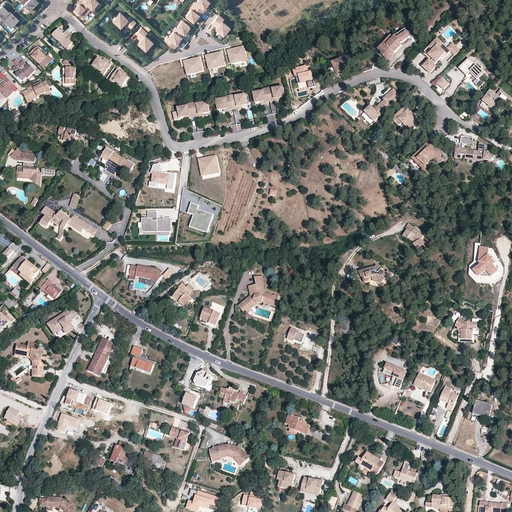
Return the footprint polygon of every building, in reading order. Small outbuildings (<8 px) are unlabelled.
[(21,0),(20,2),(26,7),(30,10),(37,3),(34,0),(21,0)] [(83,18),(92,8),(81,0),(79,0),(72,9),(83,18)] [(81,0),(92,8),(94,10),(97,7),(95,5),(98,2),(96,0),(81,0)] [(192,5),(202,12),(204,9),(203,8),(206,5),(209,1),(206,0),(196,0),(195,2),(194,1),(192,5)] [(0,7),(0,16),(2,19),(10,11),(11,10),(3,3),(1,5),(2,6),(0,7)] [(190,9),(185,16),(193,22),(196,18),(198,15),(199,16),(199,15),(202,12),(192,5),(189,8),(190,9)] [(21,16),(16,10),(13,13),(10,11),(2,19),(8,25),(8,24),(10,26),(13,23),(12,22),(16,19),(14,17),(15,15),(17,18),(18,19),(21,16)] [(133,29),(138,24),(132,18),(130,21),(122,14),(114,22),(122,29),(125,26),(127,24),(130,27),(133,29)] [(219,15),(212,24),(218,28),(217,30),(224,36),(231,28),(223,22),(224,19),(219,15)] [(181,37),(182,38),(184,35),(184,34),(186,31),(189,27),(181,21),(176,28),(175,27),(172,30),(173,31),(181,37)] [(149,35),(143,29),(138,35),(141,38),(144,40),(142,42),(140,45),(147,52),(155,44),(147,37),(149,35)] [(67,31),(65,33),(63,34),(59,30),(58,32),(54,36),(69,50),(73,46),(74,44),(69,40),(71,39),(73,36),(67,31)] [(405,30),(395,37),(397,39),(407,33),(405,30)] [(167,37),(164,40),(174,48),(177,45),(176,44),(178,41),(181,37),(173,31),(168,38),(167,37)] [(386,58),(389,57),(394,52),(395,53),(402,45),(401,44),(410,38),(407,33),(397,39),(395,37),(394,39),(391,42),(389,41),(386,45),(387,46),(382,51),(383,55),(386,58)] [(378,51),(382,56),(387,60),(389,60),(395,53),(394,52),(389,57),(386,58),(383,55),(382,51),(387,46),(386,45),(389,41),(391,42),(394,39),(391,37),(378,51)] [(429,61),(423,68),(431,75),(437,67),(435,66),(441,59),(440,58),(441,56),(443,57),(446,54),(448,55),(451,52),(455,56),(459,51),(455,47),(454,47),(451,45),(448,49),(437,39),(429,48),(433,52),(427,59),(428,60),(429,61)] [(47,56),(47,57),(43,54),(44,53),(40,50),(41,49),(38,46),(30,54),(46,68),(51,63),(50,61),(53,58),(49,55),(47,56)] [(244,48),(236,50),(236,51),(239,63),(247,61),(244,48)] [(423,55),(427,59),(433,52),(429,48),(423,55)] [(228,52),(231,65),(239,64),(239,63),(236,51),(228,52)] [(222,53),(214,55),(217,68),(225,66),(222,53)] [(357,65),(353,54),(334,61),(336,67),(339,74),(346,72),(345,70),(357,65)] [(214,55),(206,57),(209,70),(217,68),(214,55)] [(104,76),(111,68),(108,65),(108,64),(105,62),(100,58),(94,66),(102,72),(101,74),(104,76)] [(199,58),(191,60),(194,73),(202,71),(199,58)] [(490,78),(470,59),(460,69),(468,76),(471,72),(478,80),(476,82),(478,85),(481,88),(490,78)] [(69,68),(68,75),(68,76),(67,84),(76,85),(80,73),(77,68),(73,68),(68,60),(65,62),(67,65),(69,68)] [(191,60),(183,62),(186,75),(194,74),(194,73),(191,60)] [(30,79),(38,71),(31,64),(29,66),(25,61),(22,64),(19,66),(23,70),(22,71),(18,67),(15,69),(19,73),(17,75),(24,82),(29,77),(30,79)] [(305,65),(293,68),(295,75),(298,74),(300,81),(312,78),(310,71),(307,72),(305,65)] [(336,67),(331,69),(334,78),(340,76),(339,74),(336,67)] [(120,75),(117,72),(111,81),(114,84),(115,82),(123,88),(129,80),(125,77),(121,74),(120,75)] [(4,80),(6,82),(4,85),(2,83),(0,84),(0,89),(6,95),(9,92),(13,96),(17,91),(13,88),(16,85),(7,76),(4,80)] [(443,78),(438,83),(445,89),(450,84),(443,78)] [(41,80),(33,85),(38,95),(50,89),(46,80),(42,82),(41,80)] [(28,88),(32,98),(38,95),(33,85),(28,87),(28,88)] [(275,88),(270,89),(272,101),(277,101),(277,99),(282,98),(287,97),(285,87),(275,89),(275,88)] [(24,93),(28,101),(32,100),(31,98),(32,98),(28,88),(22,91),(24,93)] [(6,101),(6,100),(8,97),(6,95),(0,89),(0,106),(1,107),(6,101)] [(272,101),(270,89),(265,90),(265,91),(255,93),(257,103),(262,102),(267,101),(268,102),(272,101)] [(401,96),(394,89),(386,96),(387,97),(385,99),(375,109),(373,108),(371,105),(365,111),(375,121),(381,115),(380,115),(385,110),(386,111),(401,96)] [(511,102),(511,98),(502,90),(497,96),(501,99),(505,94),(510,98),(506,103),(509,106),(511,102)] [(501,99),(497,96),(492,91),(484,101),(498,113),(506,103),(510,98),(505,94),(501,99)] [(235,97),(230,98),(233,110),(238,110),(238,108),(242,108),(247,107),(246,97),(236,99),(235,97)] [(233,110),(230,98),(226,99),(226,100),(216,102),(218,112),(223,111),(228,110),(228,111),(233,110)] [(197,105),(192,106),(195,119),(199,118),(199,117),(204,116),(209,115),(207,105),(197,107),(197,105)] [(195,119),(192,106),(187,107),(188,108),(178,110),(180,120),(185,119),(190,118),(190,120),(190,119),(195,119)] [(407,106),(393,119),(408,135),(417,127),(418,128),(423,122),(417,117),(416,118),(411,113),(410,115),(407,113),(407,112),(409,111),(410,109),(407,106)] [(487,120),(477,112),(472,117),(482,126),(487,120)] [(76,132),(61,126),(58,134),(63,136),(61,140),(68,143),(66,149),(73,151),(75,144),(74,142),(73,141),(74,139),(75,139),(75,138),(75,137),(75,136),(76,132)] [(462,135),(458,134),(456,145),(457,145),(456,158),(462,159),(463,155),(466,155),(466,159),(473,160),(473,161),(474,162),(477,162),(478,161),(479,161),(485,161),(485,160),(492,161),(493,152),(487,152),(487,146),(480,142),(479,151),(481,151),(481,154),(479,154),(479,155),(472,154),(472,151),(463,150),(464,143),(473,144),(473,137),(462,136),(462,135)] [(432,170),(427,164),(433,159),(438,164),(443,159),(440,156),(442,154),(436,148),(433,151),(430,149),(434,146),(434,145),(430,140),(413,156),(424,167),(423,169),(422,169),(427,175),(432,170)] [(35,154),(20,153),(19,152),(20,150),(14,146),(11,151),(14,152),(10,158),(18,163),(23,163),(22,168),(16,167),(16,173),(22,174),(22,176),(31,177),(31,181),(31,182),(39,187),(41,176),(43,176),(43,169),(41,169),(41,173),(39,172),(39,171),(37,171),(37,168),(33,168),(33,163),(34,163),(35,154)] [(134,165),(106,149),(101,158),(107,162),(108,161),(111,163),(108,168),(106,171),(115,176),(118,171),(121,174),(123,171),(129,175),(134,165)] [(220,173),(216,156),(198,160),(202,177),(220,173)] [(413,156),(412,157),(423,169),(424,167),(413,156)] [(161,164),(154,166),(151,173),(154,173),(153,183),(150,183),(150,187),(166,189),(165,193),(174,194),(176,175),(166,173),(166,175),(163,175),(163,173),(161,164)] [(81,198),(74,194),(73,199),(79,202),(81,198)] [(79,202),(73,199),(69,208),(76,211),(79,202)] [(208,232),(213,215),(208,213),(207,215),(197,212),(199,206),(191,204),(188,214),(193,216),(195,217),(193,224),(199,226),(198,229),(208,232)] [(71,220),(61,213),(59,216),(58,215),(45,207),(41,214),(45,217),(40,225),(45,228),(46,229),(47,228),(50,223),(59,228),(64,231),(67,225),(80,233),(83,230),(87,232),(91,227),(86,224),(85,226),(80,223),(81,221),(73,216),(71,220)] [(145,232),(171,232),(171,219),(164,219),(164,222),(152,222),(152,219),(158,219),(157,212),(148,212),(148,219),(143,219),(143,225),(145,225),(145,232)] [(207,234),(208,232),(198,229),(199,226),(193,224),(195,217),(193,216),(189,228),(207,234)] [(414,228),(408,224),(405,229),(406,230),(403,237),(407,240),(408,238),(416,243),(414,244),(421,254),(423,253),(428,248),(422,238),(425,233),(414,227),(414,228)] [(96,230),(91,227),(87,232),(93,236),(96,230)] [(504,265),(491,248),(488,248),(479,248),(479,245),(474,245),(474,263),(471,268),(471,276),(479,283),(494,282),(504,274),(504,265)] [(3,254),(8,258),(14,251),(10,247),(3,254)] [(13,267),(14,268),(31,281),(39,271),(21,258),(14,265),(13,267)] [(42,271),(46,274),(52,266),(48,263),(42,271)] [(136,280),(137,276),(152,279),(156,283),(162,276),(157,270),(132,266),(130,279),(136,280)] [(32,282),(31,281),(14,268),(12,270),(30,285),(32,282)] [(374,268),(359,273),(360,279),(362,278),(364,284),(369,282),(368,281),(373,280),(374,283),(381,284),(384,280),(386,282),(387,280),(392,275),(387,271),(385,273),(380,269),(379,269),(374,268)] [(170,269),(162,276),(166,280),(173,272),(170,269)] [(250,296),(253,297),(245,303),(244,301),(238,306),(244,312),(245,311),(249,308),(251,310),(257,304),(258,305),(261,304),(262,303),(275,307),(279,297),(278,297),(279,296),(274,294),(274,295),(266,293),(263,295),(261,284),(264,283),(262,276),(255,277),(256,285),(248,286),(250,296)] [(48,280),(41,289),(55,300),(61,292),(52,284),(53,283),(48,280)] [(177,291),(172,297),(186,308),(193,299),(188,296),(191,292),(191,291),(187,288),(181,283),(176,290),(177,291)] [(18,299),(22,294),(15,289),(11,293),(18,299)] [(9,298),(4,303),(11,311),(17,305),(9,298)] [(34,305),(31,308),(37,314),(40,310),(34,305)] [(71,320),(76,316),(71,308),(66,312),(48,324),(54,333),(62,327),(66,332),(72,328),(68,322),(71,320)] [(205,308),(200,319),(210,323),(209,324),(216,327),(221,314),(205,308)] [(12,319),(4,311),(0,314),(0,328),(2,330),(12,319)] [(477,322),(465,322),(460,319),(456,326),(462,329),(462,332),(462,340),(473,340),(473,335),(474,335),(477,335),(477,328),(477,322)] [(303,343),(305,335),(297,332),(297,331),(291,329),(288,340),(294,342),(294,341),(303,343)] [(395,337),(392,342),(398,345),(401,340),(395,337)] [(96,354),(107,359),(109,354),(110,355),(115,344),(104,338),(96,354)] [(28,345),(28,347),(17,345),(15,353),(30,357),(34,361),(34,366),(32,366),(32,377),(42,377),(43,366),(45,366),(45,358),(41,358),(41,356),(44,353),(40,349),(37,351),(35,351),(36,347),(28,345)] [(141,355),(143,350),(135,347),(132,354),(136,356),(132,367),(137,369),(138,367),(152,373),(155,366),(154,365),(155,363),(146,359),(140,357),(141,355)] [(15,353),(15,356),(30,359),(32,361),(32,366),(34,366),(34,361),(30,357),(15,353)] [(107,359),(96,354),(89,371),(100,376),(105,366),(104,365),(107,360),(107,359)] [(393,379),(394,380),(391,387),(400,391),(407,373),(387,365),(383,374),(393,379)] [(211,390),(214,379),(210,377),(209,380),(206,379),(207,377),(208,375),(208,373),(207,371),(205,370),(202,371),(200,373),(196,383),(198,386),(211,390)] [(431,392),(436,380),(420,373),(415,384),(426,388),(426,390),(431,392)] [(13,377),(10,380),(16,386),(19,384),(17,381),(13,377)] [(452,388),(446,386),(440,401),(449,404),(447,409),(453,411),(459,395),(451,392),(452,388)] [(230,403),(231,401),(236,403),(235,405),(234,408),(238,410),(240,405),(237,403),(238,400),(241,401),(244,404),(247,395),(244,394),(245,392),(240,391),(240,394),(234,392),(235,389),(230,387),(229,389),(227,389),(222,388),(220,392),(222,393),(220,397),(225,399),(224,402),(229,404),(230,403)] [(88,395),(73,390),(68,404),(72,406),(74,402),(84,405),(88,395)] [(194,409),(198,398),(186,394),(182,405),(194,409)] [(112,405),(97,399),(93,410),(109,415),(112,405)] [(477,400),(474,412),(485,415),(490,416),(493,405),(477,400)] [(4,418),(7,420),(14,423),(13,425),(17,427),(22,416),(18,415),(19,412),(10,407),(4,418)] [(82,420),(64,414),(59,426),(65,428),(66,425),(79,429),(82,420)] [(291,429),(299,431),(303,433),(308,435),(311,426),(307,424),(308,422),(304,421),(303,421),(302,421),(300,421),(301,418),(293,416),(291,420),(288,419),(286,424),(290,425),(289,429),(291,429)] [(185,450),(191,433),(173,427),(170,436),(178,438),(182,439),(179,448),(185,450)] [(128,449),(129,450),(130,445),(121,442),(120,446),(117,445),(111,461),(116,463),(120,464),(126,466),(128,461),(127,461),(124,460),(125,457),(128,449)] [(221,458),(229,457),(237,459),(235,460),(240,467),(250,459),(242,448),(241,449),(239,448),(239,447),(230,444),(219,446),(219,447),(213,448),(210,449),(212,462),(221,460),(221,458)] [(161,464),(164,456),(146,451),(143,459),(159,463),(161,464)] [(380,459),(368,452),(363,459),(359,457),(356,463),(366,469),(365,469),(372,473),(372,472),(377,475),(384,463),(380,460),(380,459)] [(106,459),(101,457),(98,465),(103,467),(106,459)] [(102,469),(107,470),(111,461),(106,459),(103,467),(102,469)] [(143,459),(142,464),(158,468),(159,463),(143,459)] [(404,468),(400,478),(415,483),(418,473),(404,468)] [(293,483),(296,474),(280,470),(278,479),(280,480),(279,486),(285,488),(287,482),(293,483)] [(318,479),(317,480),(310,478),(305,477),(302,488),(307,490),(307,488),(315,490),(314,492),(320,493),(323,480),(318,479)] [(220,498),(191,490),(189,497),(195,499),(195,502),(188,502),(186,509),(198,511),(200,507),(208,509),(209,505),(218,508),(220,498)] [(382,511),(404,511),(406,510),(394,502),(399,495),(393,490),(387,498),(393,503),(389,509),(385,507),(382,511)] [(355,492),(349,505),(345,504),(343,509),(350,511),(357,511),(360,505),(363,499),(364,495),(355,492)] [(265,502),(251,499),(252,495),(245,493),(242,508),(250,509),(251,506),(263,509),(265,502)] [(426,502),(426,507),(448,509),(448,507),(454,508),(455,498),(446,498),(441,497),(441,495),(433,495),(433,503),(426,502)] [(64,511),(76,511),(73,506),(63,499),(58,499),(56,500),(54,500),(54,499),(49,499),(48,501),(41,500),(41,508),(54,509),(56,507),(60,507),(64,509),(64,511)] [(501,511),(507,511),(508,503),(502,503),(502,504),(490,503),(489,507),(485,507),(485,502),(480,502),(480,506),(482,507),(481,511),(501,511)]
